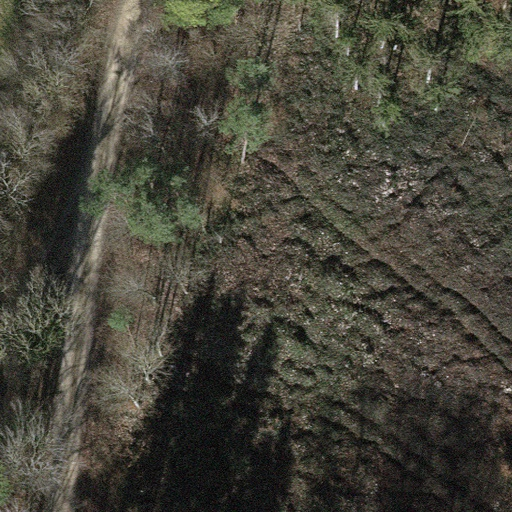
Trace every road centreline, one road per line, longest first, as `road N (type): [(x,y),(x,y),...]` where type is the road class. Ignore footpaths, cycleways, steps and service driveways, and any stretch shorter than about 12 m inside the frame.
road 1 (track): [(119,0),(64,511)]
road 2 (track): [(110,0),(0,332)]
